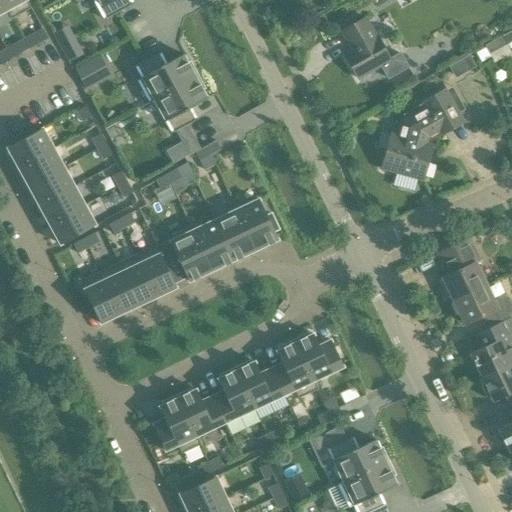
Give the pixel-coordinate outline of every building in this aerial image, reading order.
[(26,0),(2,0),(8,10),(7,11),(11,19),(31,8),(26,0)] [(93,0),(104,18),(103,19),(104,20),(133,4),(133,3),(132,3),(130,0),(93,0)] [(365,17),(340,30),(351,51),(344,54),(357,77),(379,65),(387,80),(408,69),(400,54),(390,59),(377,35),(375,36),(365,17)] [(43,29),(32,35),(37,44),(47,38),(43,29)] [(507,45),(511,42),(511,30),(502,36),(507,45)] [(84,54),(78,43),(65,50),(71,61),(84,54)] [(21,53),(17,44),(6,50),(11,59),(21,53)] [(484,48),(475,53),(480,62),(489,57),(484,48)] [(11,59),(6,50),(0,53),(0,63),(0,64),(11,59)] [(154,99),(197,76),(190,63),(188,64),(183,56),(184,56),(183,55),(166,64),(160,54),(160,53),(160,52),(135,66),(135,67),(136,67),(141,77),(137,80),(137,81),(138,81),(150,103),(154,100),(154,99)] [(469,55),(450,66),(455,76),(475,65),(469,55)] [(84,64),(75,69),(86,89),(95,84),(84,64)] [(204,88),(197,76),(154,99),(154,100),(165,120),(165,121),(165,122),(166,122),(171,132),(172,133),(178,130),(189,124),(197,120),(196,118),(196,119),(190,108),(207,99),(207,98),(206,98),(202,90),(204,88)] [(391,135),(382,168),(399,172),(395,186),(414,191),(418,177),(421,178),(430,146),(424,144),(426,135),(457,117),(456,115),(465,110),(452,87),(443,92),(415,107),(402,114),(404,119),(401,122),(397,137),(391,135)] [(76,111),(82,122),(91,117),(85,107),(76,111)] [(189,124),(178,130),(190,152),(202,146),(189,124)] [(7,148),(18,168),(53,149),(42,129),(7,148)] [(91,139),(97,149),(106,144),(100,134),(91,139)] [(215,141),(205,146),(210,155),(220,149),(215,141)] [(106,144),(97,149),(103,160),(111,155),(106,144)] [(210,155),(205,146),(195,152),(199,161),(210,155)] [(53,149),(18,168),(28,187),(64,168),(53,149)] [(28,187),(39,206),(74,186),(64,168),(28,187)] [(165,175),(170,184),(181,178),(176,169),(165,175)] [(118,187),(127,182),(121,172),(112,177),(118,187)] [(160,190),(170,184),(165,175),(155,181),(160,190)] [(132,193),(127,182),(118,187),(124,198),(132,193)] [(74,186),(39,206),(49,225),(84,205),(74,186)] [(236,210),(255,250),(278,240),(274,231),(278,229),(271,214),(266,216),(258,199),(237,210),(236,210)] [(84,205),(49,225),(60,245),(95,225),(84,205)] [(233,261),(255,250),(236,210),(237,210),(235,205),(211,216),(213,221),(214,220),(233,261)] [(130,214),(119,219),(124,228),(134,222),(130,214)] [(124,228),(119,219),(109,225),(113,234),(124,228)] [(213,221),(193,230),(192,231),(211,271),(233,261),(214,220),(213,221)] [(192,231),(193,230),(191,226),(167,237),(189,282),(211,271),(192,231)] [(83,239),(88,248),(99,242),(94,233),(83,239)] [(441,277),(453,300),(484,285),(467,251),(472,249),(467,238),(444,250),(454,270),(441,277)] [(78,254),(88,248),(83,239),(73,245),(78,254)] [(137,254),(157,297),(176,288),(156,245),(137,254)] [(137,254),(118,263),(138,306),(157,297),(137,254)] [(118,263),(99,272),(119,315),(138,306),(118,263)] [(119,315),(99,272),(80,281),(100,324),(119,315)] [(483,315),(489,328),(509,318),(511,316),(511,310),(504,294),(492,300),(484,285),(453,300),(465,324),(483,315)] [(511,323),(509,318),(489,328),(475,335),(481,347),(469,353),(481,376),(511,361),(511,352),(508,344),(511,341),(511,323)] [(308,334),(293,341),(313,381),(314,381),(343,367),(330,340),(319,346),(313,334),(309,336),(308,334)] [(282,364),(271,369),(283,395),(294,390),(298,399),(318,390),(314,381),(313,381),(293,341),(279,347),(280,350),(276,352),(282,364)] [(511,361),(481,376),(493,402),(505,396),(511,406),(511,405),(511,361)] [(235,368),(254,409),(283,395),(271,369),(260,374),(254,362),(250,364),(249,362),(235,368)] [(225,423),(254,409),(235,368),(221,375),(222,377),(217,379),(223,391),(212,396),(225,423)] [(197,436),(225,423),(212,396),(201,402),(196,389),(192,391),(190,389),(176,396),(196,437),(197,436)] [(196,437),(176,396),(162,403),(163,405),(159,407),(164,419),(153,424),(165,451),(177,445),(181,454),(200,445),(197,436),(196,437)] [(328,413),(332,422),(343,416),(338,407),(328,413)] [(508,452),(511,450),(511,410),(508,412),(511,420),(511,421),(497,429),(508,452)] [(321,427),(332,422),(328,413),(317,418),(321,427)] [(277,429),(266,434),(271,444),(281,438),(277,429)] [(271,444),(266,434),(255,440),(260,449),(271,444)] [(333,461),(343,482),(343,483),(388,462),(381,448),(379,449),(375,441),(376,441),(375,440),(357,448),(352,437),(353,437),(352,436),(326,448),(327,449),(332,460),(332,461),(333,461)] [(208,462),(212,471),(223,466),(219,457),(208,462)] [(201,476),(212,471),(208,462),(197,467),(201,476)] [(343,483),(343,482),(338,484),(349,506),(349,508),(354,505),(356,511),(370,511),(385,505),(385,504),(384,504),(379,494),(397,485),(396,484),(392,476),(394,475),(388,462),(343,483)] [(258,468),(264,479),(273,475),(267,464),(258,468)] [(187,511),(193,511),(225,497),(215,477),(179,494),(187,511)] [(283,483),(294,506),(311,498),(305,487),(300,489),(295,477),(283,483)] [(268,488),(273,499),(282,494),(277,484),(268,488)] [(282,494),(273,499),(278,510),(287,505),(282,494)] [(231,511),(225,497),(193,511),(231,511)]
